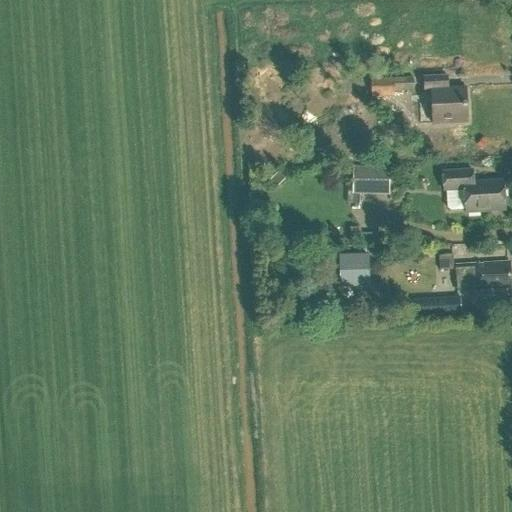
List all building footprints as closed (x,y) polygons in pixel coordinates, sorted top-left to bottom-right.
[(447,77),(423,78),(424,91),(431,90),(432,125),(467,123),(465,88),(448,89),(447,77)] [(351,196),(388,197),(388,169),(352,168),(351,196)] [(502,182),(472,184),(471,171),(443,173),(444,191),(464,190),(465,214),(504,211),(502,182)] [(350,228),(351,241),(359,241),(359,228),(350,228)] [(453,256),(439,256),(439,271),(453,270),(453,256)] [(339,290),(368,289),(368,257),(338,257),(339,290)] [(509,263),(455,266),(457,292),(510,289),(509,263)] [(459,300),(413,302),(414,320),(459,318),(459,300)]
